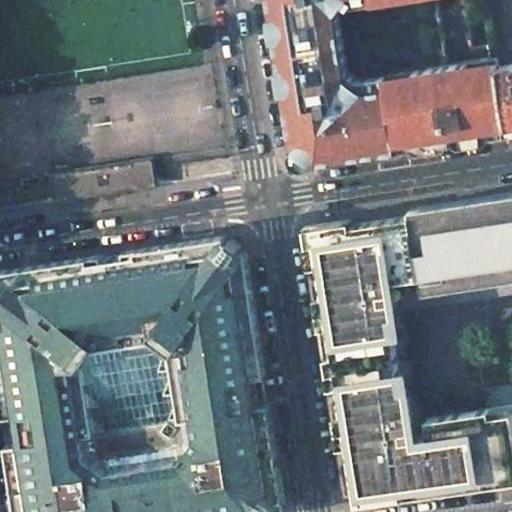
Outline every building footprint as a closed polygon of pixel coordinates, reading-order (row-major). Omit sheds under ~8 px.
[(271,0),(296,151),(315,161),(399,148),(387,73),(359,77),(347,68),(339,12),(346,2),(357,0),(271,0)] [(375,0),(387,73),(399,148),(510,131),(500,66),(499,56),(445,66),(434,0),(375,0)] [(511,49),(498,51),(499,56),(500,66),(511,64),(511,49)] [(511,64),(500,66),(510,131),(511,130),(511,64)] [(154,167),(153,158),(133,161),(136,164),(141,170),(148,174),(155,178),(156,178),(154,167)] [(60,190),(56,194),(56,196),(57,201),(157,185),(156,182),(156,178),(155,178),(148,174),(141,170),(136,164),(133,161),(72,170),(71,173),(69,179),(65,185),(60,190)] [(72,170),(52,173),(54,183),(56,194),(60,190),(65,185),(69,179),(71,173),(72,170)] [(511,193),(413,208),(414,214),(317,229),(322,263),(314,264),(320,301),(327,300),(331,322),(324,323),(340,430),(347,429),(351,457),(344,458),(349,491),(356,490),(358,502),(496,481),(496,479),(511,476),(511,393),(511,386),(430,399),(416,310),(406,312),(406,310),(404,303),(511,285),(511,193)] [(264,374),(253,306),(246,259),(220,238),(11,270),(0,287),(0,340),(2,353),(11,411),(35,408),(39,434),(23,436),(27,463),(19,464),(26,511),(262,511),(281,486),(272,427),(264,428),(260,402),(256,375),(264,374)] [(406,310),(511,293),(511,285),(404,303),(406,310)] [(320,301),(324,323),(331,322),(327,300),(320,301)] [(342,444),(344,458),(351,457),(347,429),(340,430),(341,432),(343,444),(342,444)]
